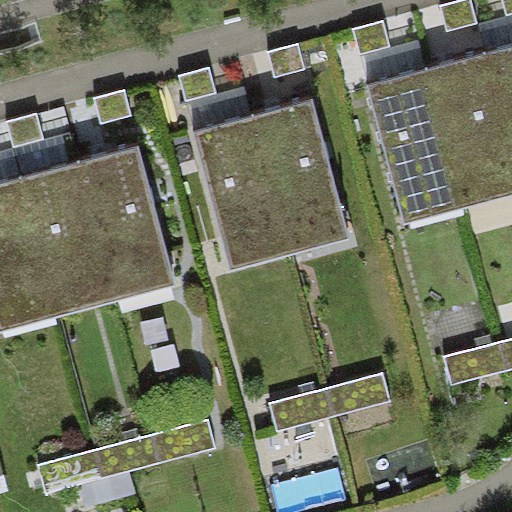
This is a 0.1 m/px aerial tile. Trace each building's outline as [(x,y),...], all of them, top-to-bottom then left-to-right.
[(470,0),(463,0),(441,6),(447,29),(476,22),(470,0)] [(511,0),(502,0),(506,13),(511,11),(511,0)] [(384,22),(355,29),(361,53),(390,46),(384,22)] [(299,44),(270,52),(276,75),(305,68),(299,44)] [(511,49),(484,57),(511,160),(511,49)] [(459,211),(511,196),(511,160),(484,57),(422,73),(459,211)] [(209,67),(180,75),(186,99),(215,91),(209,67)] [(406,225),(459,211),(422,73),(370,88),(406,225)] [(125,91),(96,98),(102,122),(131,114),(125,91)] [(291,256),(349,240),(312,102),(254,118),(291,256)] [(37,113),(7,121),(14,147),(44,138),(37,113)] [(229,272),(291,256),(254,118),(192,134),(229,272)] [(137,148),(80,164),(118,300),(175,285),(137,148)] [(60,317),(118,300),(80,164),(23,177),(60,317)] [(0,331),(60,317),(23,177),(0,183),(0,331)] [(508,372),(511,370),(511,340),(501,344),(508,372)] [(508,372),(501,344),(443,359),(451,387),(508,372)] [(390,403),(382,375),(325,390),(333,419),(390,403)] [(278,433),(333,419),(325,390),(271,404),(278,433)] [(216,449),(208,421),(151,436),(159,465),(216,449)] [(104,479),(159,465),(151,436),(97,451),(104,479)] [(104,479),(97,451),(39,466),(47,494),(104,479)]
